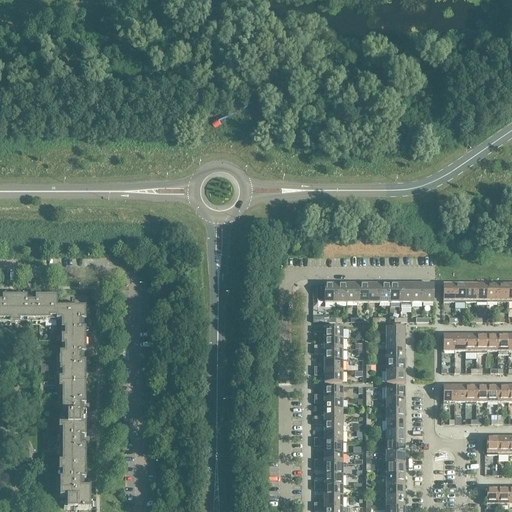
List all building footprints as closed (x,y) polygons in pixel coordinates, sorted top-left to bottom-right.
[(335,304),(335,286),(324,286),(324,304),(335,304)] [(346,304),(346,286),(335,286),(335,304),(346,304)] [(357,304),(357,286),(346,286),(346,304),(357,304)] [(368,304),(368,286),(357,286),(357,304),(368,304)] [(379,304),(379,286),(368,286),(368,304),(379,304)] [(390,304),(390,286),(379,286),(379,304),(390,304)] [(400,304),(400,286),(390,286),(390,304),(400,304)] [(411,304),(411,286),(400,286),(400,304),(411,304)] [(422,304),(422,286),(411,286),(411,304),(422,304)] [(433,304),(433,286),(422,286),(422,304),(433,304)] [(454,304),(454,286),(443,286),(443,304),(454,304)] [(465,304),(465,286),(454,286),(454,304),(465,304)] [(476,304),(476,286),(465,286),(465,304),(476,304)] [(487,304),(487,286),(476,286),(476,304),(487,304)] [(497,304),(497,286),(487,286),(487,304),(497,304)] [(508,304),(508,286),(497,286),(497,304),(508,304)] [(57,319),(57,308),(57,297),(36,297),(36,294),(31,294),(31,299),(27,299),(27,297),(15,297),(15,321),(26,321),(26,323),(45,324),(45,319),(56,319),(57,319)] [(15,321),(15,297),(2,297),(2,299),(0,299),(0,323),(3,323),(3,321),(15,321)] [(86,354),(86,342),(86,329),(84,329),(84,325),(89,325),(89,320),(86,320),(86,308),(57,308),(57,319),(56,319),(56,321),(64,321),(64,347),(64,353),(59,353),(59,372),(62,372),(62,384),(86,384),(86,363),(89,363),(89,358),(84,358),(84,354),(86,354)] [(342,340),(342,329),(324,329),(324,340),(342,340)] [(404,340),(404,334),(404,329),(386,329),(386,340),(404,340)] [(454,353),(454,337),(443,337),(443,353),(454,353)] [(465,353),(465,337),(454,337),(454,353),(465,353)] [(476,355),(476,337),(465,337),(465,353),(465,355),(476,355)] [(486,355),(486,353),(486,337),(476,337),(476,355),(486,355)] [(497,353),(497,337),(486,337),(486,353),(497,353)] [(508,353),(508,337),(497,337),(497,353),(508,353)] [(342,351),(342,340),(324,340),(324,351),(342,351)] [(404,351),(404,345),(404,340),(386,340),(386,351),(404,351)] [(342,362),(342,351),(324,351),(320,351),(314,351),(314,355),(324,355),(324,362),(342,362)] [(404,362),(404,351),(386,351),(386,362),(404,362)] [(342,373),(342,362),(324,362),(324,373),(342,373)] [(404,373),(404,362),(386,362),(386,373),(404,373)] [(342,384),(342,373),(324,373),(320,373),(314,373),(314,377),(324,377),(324,384),(342,384)] [(404,384),(404,373),(386,373),(386,384),(404,384)] [(86,405),(86,384),(62,384),(62,395),(59,395),(59,421),(59,426),(86,426),(86,414),(84,414),(84,409),(89,410),(89,405),(86,405)] [(454,406),(454,404),(454,388),(443,388),(443,406),(454,406)] [(465,404),(465,388),(454,388),(454,404),(465,404)] [(476,404),(476,388),(465,388),(465,404),(465,406),(476,406),(476,404)] [(486,404),(486,388),(476,388),(476,404),(486,404)] [(497,404),(497,388),(486,388),(486,404),(497,404)] [(508,404),(508,388),(497,388),(497,404),(508,404)] [(342,401),(342,389),(324,389),(324,396),(314,396),(314,401),(320,401),(324,401),(342,401)] [(404,401),(404,389),(386,389),(386,401),(404,401)] [(342,411),(342,401),(324,401),(324,411),(342,411)] [(404,411),(404,401),(386,401),(386,411),(404,411)] [(342,422),(342,411),(324,411),(324,418),(314,418),(314,422),(342,422)] [(404,422),(404,411),(386,411),(386,422),(404,422)] [(342,433),(342,422),(314,422),(314,427),(324,427),(324,433),(342,433)] [(404,433),(404,422),(386,422),(386,433),(404,433)] [(89,448),(89,443),(84,443),(84,439),(86,439),(86,426),(59,426),(59,431),(59,432),(59,457),(62,457),(62,469),(86,469),(86,448),(89,448)] [(342,444),(342,433),(324,433),(324,444),(342,444)] [(404,444),(404,433),(386,433),(386,444),(404,444)] [(497,457),(497,439),(486,439),(486,457),(497,457)] [(508,457),(508,439),(497,439),(497,457),(508,457)] [(342,455),(342,444),(324,444),(324,455),(342,455)] [(404,455),(404,444),(386,444),(386,455),(404,455)] [(342,466),(342,455),(324,455),(324,466),(342,466)] [(404,466),(404,455),(386,455),(386,466),(404,466)] [(342,477),(342,466),(324,466),(324,477),(342,477)] [(404,476),(404,466),(386,466),(386,476),(404,476)] [(90,511),(91,489),(89,489),(89,485),(84,485),(84,481),(86,481),(86,469),(62,469),(62,480),(56,480),(56,499),(67,499),(67,511),(90,511)] [(404,487),(404,476),(386,476),(386,487),(404,487)] [(342,487),(342,477),(324,477),(324,487),(342,487)] [(342,487),(324,487),(320,487),(314,487),(314,492),(324,492),(324,498),(342,498),(342,487)] [(404,498),(404,487),(386,487),(386,498),(404,498)] [(497,506),(497,490),(486,490),(486,506),(497,506)] [(508,508),(508,506),(508,490),(497,490),(497,506),(497,508),(508,508)] [(342,509),(342,498),(324,498),(324,509),(342,509)] [(404,509),(404,498),(386,498),(386,509),(404,509)]
